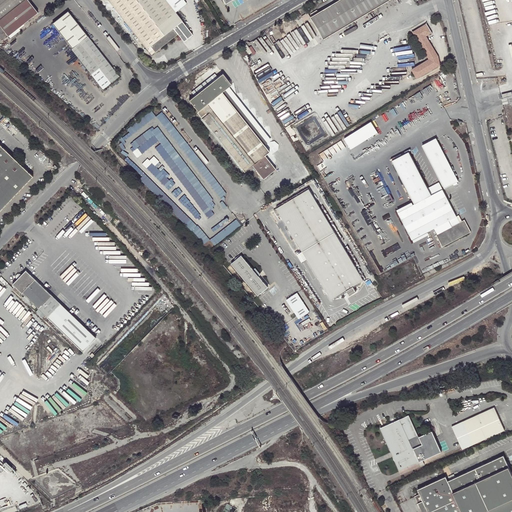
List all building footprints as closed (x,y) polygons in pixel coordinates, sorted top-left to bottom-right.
[(0,0),(0,25),(8,36),(37,12),(27,0),(0,0)] [(107,0),(150,55),(177,34),(183,42),(192,35),(175,12),(186,4),(182,0),(107,0)] [(389,0),(339,0),(310,18),(324,40),(389,0)] [(102,89),(119,76),(67,11),(51,23),(71,48),(70,49),(102,89)] [(426,36),(431,32),(426,24),(412,32),(429,59),(430,61),(438,56),(426,36)] [(416,79),(439,65),(438,56),(430,61),(429,59),(411,70),(416,79)] [(231,85),(222,73),(217,77),(194,96),(188,100),(198,111),(197,112),(244,172),(252,165),(262,179),(275,169),(264,156),(269,152),(264,146),(248,126),(221,93),(224,90),(227,88),(231,85)] [(194,96),(217,77),(214,74),(191,92),(194,96)] [(248,126),(264,146),(267,144),(224,90),(221,93),(248,126)] [(127,138),(156,116),(152,110),(126,129),(129,132),(124,135),(127,138)] [(226,193),(162,111),(156,116),(222,200),(225,198),(223,195),(226,193)] [(371,120),(343,137),(350,148),(378,131),(371,120)] [(154,129),(152,127),(131,143),(135,149),(154,135),(172,157),(211,210),(214,208),(213,207),(215,205),(211,201),(213,200),(157,127),(154,129)] [(131,143),(127,138),(123,140),(125,143),(122,145),(124,148),(131,143)] [(458,181),(436,139),(422,146),(444,189),(458,181)] [(0,144),(0,208),(32,175),(0,144)] [(451,225),(452,227),(436,236),(437,238),(442,247),(470,232),(464,220),(459,222),(438,183),(427,188),(409,152),(392,161),(414,204),(398,213),(412,240),(434,229),(436,233),(451,225)] [(170,158),(169,156),(163,161),(165,163),(166,162),(204,213),(204,214),(207,218),(209,217),(206,212),(208,211),(211,215),(213,213),(211,210),(172,157),(170,158)] [(143,170),(146,173),(157,163),(156,162),(159,160),(156,157),(154,159),(154,160),(143,170)] [(162,168),(154,177),(168,190),(175,184),(172,181),(173,180),(171,178),(169,179),(167,177),(169,175),(162,168)] [(204,244),(210,239),(198,225),(197,226),(147,176),(148,175),(146,173),(140,178),(142,180),(141,181),(191,231),(193,231),(204,244)] [(176,189),(175,188),(171,193),(176,198),(182,192),(178,187),(176,189)] [(308,190),(273,211),(277,217),(280,215),(283,220),(289,230),(330,300),(346,291),(348,296),(355,292),(352,287),(363,281),(360,276),(334,232),(332,229),(318,205),(312,195),(311,194),(308,190)] [(198,212),(184,195),(179,200),(194,217),(196,215),(197,217),(199,216),(197,214),(198,212)] [(226,217),(211,229),(213,231),(228,220),(226,217)] [(236,219),(210,239),(215,245),(240,225),(236,219)] [(289,230),(283,220),(281,221),(287,232),(289,230)] [(255,267),(244,253),(233,261),(259,293),(269,285),(260,273),(261,272),(257,266),(255,267)] [(12,284),(83,351),(96,338),(25,270),(12,284)] [(297,293),(286,300),(298,319),(309,312),(297,293)] [(451,428),(461,450),(504,430),(494,408),(451,428)] [(432,431),(418,437),(409,416),(395,422),(391,424),(381,428),(400,471),(441,452),(432,431)] [(511,511),(511,472),(505,456),(449,481),(462,511),(511,511)] [(418,504),(420,508),(425,505),(428,511),(462,511),(449,481),(446,476),(418,490),(420,494),(415,497),(418,504)]
